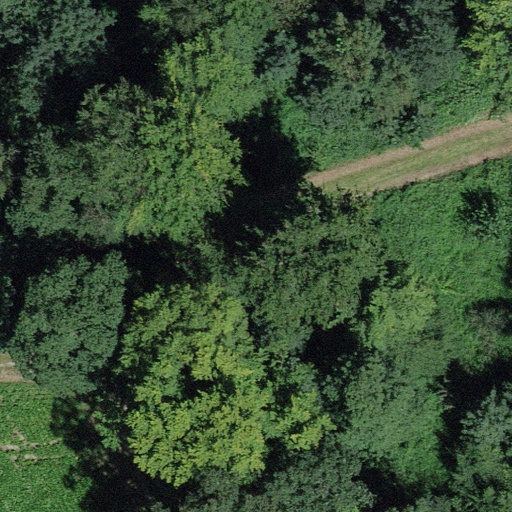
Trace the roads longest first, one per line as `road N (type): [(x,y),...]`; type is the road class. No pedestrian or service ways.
road 1 (track): [(0,377),(86,374),(175,266),(284,205),(511,124)]
road 2 (track): [(157,511),(86,374)]
